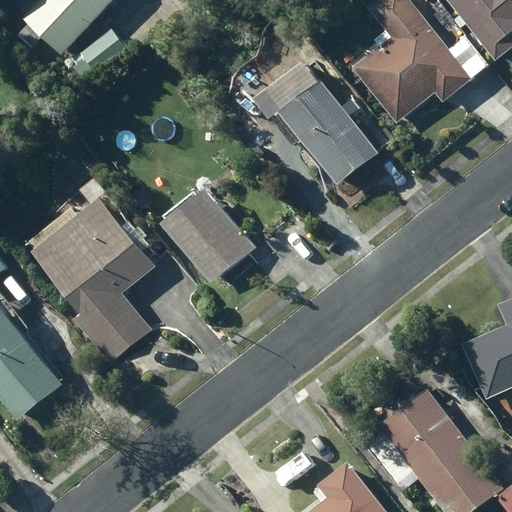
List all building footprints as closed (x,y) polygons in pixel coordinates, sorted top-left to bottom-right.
[(48,0),(30,19),(36,24),(25,36),(37,48),(48,36),(69,56),(122,0),(48,0)] [(359,58),(353,63),(402,124),(441,94),(448,103),(494,66),(471,38),(455,51),(414,0),(385,0),(373,9),(391,31),(378,41),(376,39),(357,55),(359,58)] [(511,0),(452,0),(501,62),(511,53),(511,0)] [(113,30),(84,56),(105,78),(134,52),(113,30)] [(340,95),(346,91),(339,82),(333,86),(331,82),(328,83),(315,65),(265,101),(281,122),(286,118),(305,145),(311,140),(344,186),(385,157),(361,124),(371,117),(360,102),(350,109),(340,95)] [(37,245),(90,315),(83,321),(115,363),(157,331),(128,293),(162,267),(151,252),(158,246),(153,240),(157,237),(149,227),(146,230),(140,223),(132,229),(105,193),(101,197),(96,190),(76,205),(81,211),(37,245)] [(222,192),(176,226),(219,284),(265,250),(222,192)] [(0,278),(12,269),(0,252),(0,278)] [(511,322),(511,326),(467,346),(491,400),(511,390),(511,302),(504,306),(511,322)] [(9,305),(0,312),(0,388),(25,422),(71,388),(9,305)] [(414,466),(398,479),(407,491),(423,479),(448,511),(479,511),(509,490),(433,390),(384,427),(414,466)] [(327,504),(316,511),(392,511),(354,463),(324,487),(326,489),(319,493),(327,504)]
